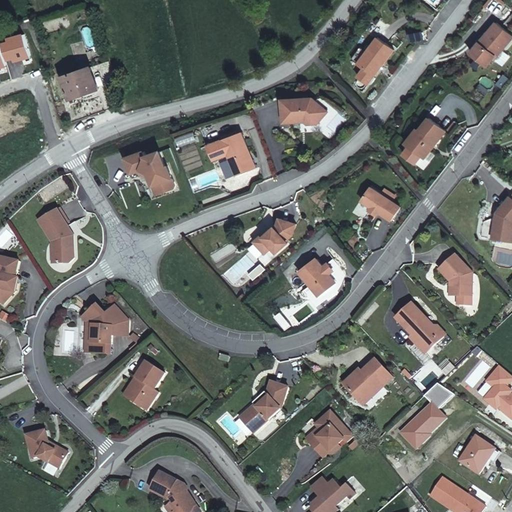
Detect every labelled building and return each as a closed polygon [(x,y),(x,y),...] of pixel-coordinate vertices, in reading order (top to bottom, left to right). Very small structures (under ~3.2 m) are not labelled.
[(497,57),(511,39),(511,34),(497,22),(471,53),(487,67),(493,59),(496,56),(497,57)] [(368,51),(359,63),(375,76),(395,49),(379,37),(368,51)] [(359,63),(368,51),(362,47),(353,59),(359,63)] [(116,89),(110,63),(62,77),(67,96),(80,92),(81,95),(96,90),(96,91),(116,89)] [(313,98),(283,100),(284,122),(305,121),(309,124),(317,124),(328,111),(313,98)] [(447,131),(430,118),(420,130),(418,129),(406,143),(410,146),(422,156),(433,142),(436,144),(447,131)] [(222,140),(236,176),(256,168),(243,132),(222,140)] [(433,142),(422,156),(425,158),(436,144),(433,142)] [(416,163),(422,156),(410,146),(404,154),(416,163)] [(153,186),(172,179),(168,166),(166,167),(161,152),(147,157),(145,152),(125,158),(131,174),(142,170),(148,173),(153,186)] [(401,208),(372,187),(363,201),(373,208),(370,211),(377,216),(379,212),(392,221),(401,208)] [(493,239),(511,241),(511,197),(511,196),(497,212),(500,214),(496,218),(499,221),(499,225),(495,227),(493,239)] [(373,208),(363,201),(360,204),(370,211),(373,208)] [(59,208),(40,220),(53,241),(58,250),(59,263),(70,262),(75,257),(75,235),(59,208)] [(392,221),(379,212),(377,216),(390,225),(392,221)] [(293,235),(296,225),(280,219),(278,225),(264,238),(263,236),(255,242),(265,254),(272,248),(277,253),(288,243),(286,241),(293,235)] [(457,255),(441,270),(452,282),(457,287),(456,296),(473,297),(474,273),(457,255)] [(16,277),(20,260),(0,256),(0,300),(4,303),(16,290),(17,282),(15,281),(16,277)] [(318,258),(300,272),(319,295),(336,282),(330,274),(334,270),(328,263),(324,267),(318,258)] [(414,304),(398,319),(414,336),(412,338),(419,346),(424,341),(431,349),(447,335),(439,326),(435,326),(434,325),(432,326),(430,324),(431,323),(414,304)] [(93,353),(105,353),(106,343),(112,344),(113,335),(128,336),(129,321),(116,306),(107,314),(98,305),(84,317),(91,325),(90,342),(93,343),(93,353)] [(424,341),(419,346),(426,354),(431,349),(424,341)] [(363,369),(346,383),(361,401),(377,387),(381,391),(396,379),(380,360),(365,372),(363,369)] [(131,400),(147,411),(155,398),(152,396),(156,390),(167,373),(148,361),(137,378),(139,379),(134,387),(138,389),(131,400)] [(494,388),(485,400),(497,409),(498,408),(511,418),(511,395),(510,393),(507,391),(508,389),(506,387),(511,380),(511,376),(500,366),(487,382),(494,388)] [(404,373),(410,380),(413,377),(407,370),(404,373)] [(139,379),(137,378),(125,396),(131,400),(138,389),(134,387),(139,379)] [(257,405),(260,408),(246,421),(256,432),(283,408),(290,387),(273,382),(269,394),(257,405)] [(439,385),(425,398),(433,405),(402,435),(410,443),(415,438),(423,445),(431,438),(429,437),(447,420),(439,411),(455,396),(439,385)] [(377,387),(361,401),(365,405),(381,391),(377,387)] [(255,403),(257,405),(269,394),(267,392),(255,403)] [(260,408),(257,405),(243,418),(246,421),(260,408)] [(314,446),(324,457),(328,454),(339,445),(344,440),(346,442),(353,436),(332,412),(317,425),(320,429),(324,433),(319,438),(321,440),(314,446)] [(320,429),(308,439),(314,446),(321,440),(319,438),(324,433),(320,429)] [(60,468),(68,453),(56,446),(54,447),(49,444),(46,431),(28,436),(34,458),(40,457),(60,468)] [(478,437),(461,462),(481,475),(490,460),(491,460),(489,459),(496,449),(478,437)] [(415,438),(410,443),(418,451),(423,445),(415,438)] [(341,447),(339,445),(328,454),(333,454),(341,447)] [(495,463),(502,453),(496,449),(489,459),(491,460),(490,460),(495,463)] [(190,511),(193,507),(195,505),(185,490),(187,489),(183,484),(160,472),(150,491),(169,501),(170,499),(172,500),(173,501),(171,503),(176,510),(174,511),(190,511)] [(335,480),(330,484),(323,477),(312,487),(317,493),(321,490),(324,494),(316,501),(313,511),(314,511),(336,511),(339,510),(336,507),(348,496),(351,499),(356,494),(348,484),(342,488),(335,480)] [(442,477),(431,496),(448,508),(449,506),(457,511),(466,511),(467,511),(483,511),(487,507),(442,477)] [(176,510),(171,503),(166,506),(169,511),(174,511),(176,510)]
